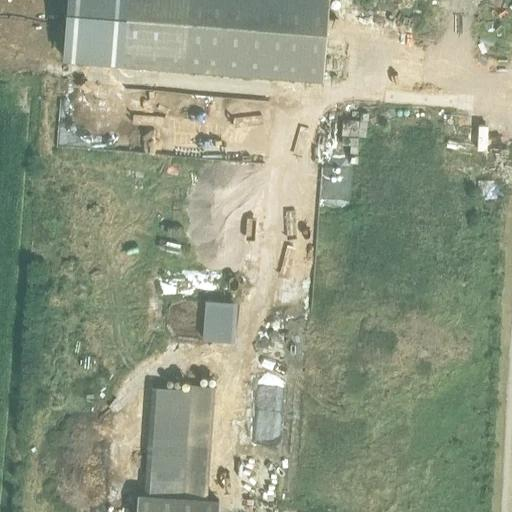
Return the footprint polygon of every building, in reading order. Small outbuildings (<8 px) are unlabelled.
[(322,77),(328,0),(68,0),(64,57),(210,68),(322,77)] [(429,0),(427,25),(427,26),(443,27),(458,28),(473,29),(489,30),(490,0),(429,0)] [(378,19),(378,36),(415,35),(415,19),(378,19)] [(392,59),(393,69),(414,66),(413,56),(392,59)] [(234,101),(233,110),(255,113),(256,103),(234,101)] [(108,142),(109,104),(66,102),(65,140),(108,142)] [(242,166),(241,183),(254,183),(255,167),(242,166)] [(335,205),(353,206),(355,185),(336,184),(335,205)] [(288,274),(287,297),(315,298),(316,275),(288,274)] [(239,339),(241,299),(209,297),(207,338),(239,339)] [(208,498),(216,384),(191,382),(191,387),(152,384),(144,484),(144,496),(139,495),(137,511),(218,511),(219,499),(208,498)]
